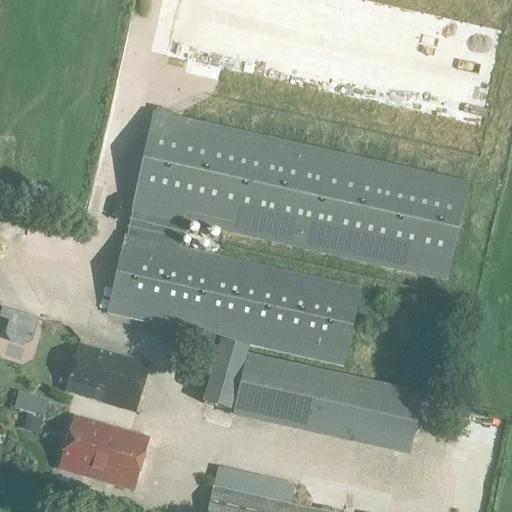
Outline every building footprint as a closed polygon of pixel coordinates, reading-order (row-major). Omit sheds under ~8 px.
[(154,114),(131,214),(447,284),(469,184),(154,114)] [(68,214),(77,215),(81,197),(72,195),(68,214)] [(247,347),(344,369),(362,289),(124,236),(106,316),(156,327),(220,342),(202,405),(231,412),(247,347)] [(79,345),(64,394),(135,414),(151,365),(79,345)] [(248,358),(235,418),(411,458),(424,398),(248,358)] [(8,389),(0,425),(0,456),(17,461),(30,403),(23,402),(26,392),(8,389)] [(133,492),(148,440),(74,419),(59,471),(133,492)] [(210,466),(231,469),(233,454),(212,451),(210,466)] [(318,511),(214,489),(208,511),(318,511)]
